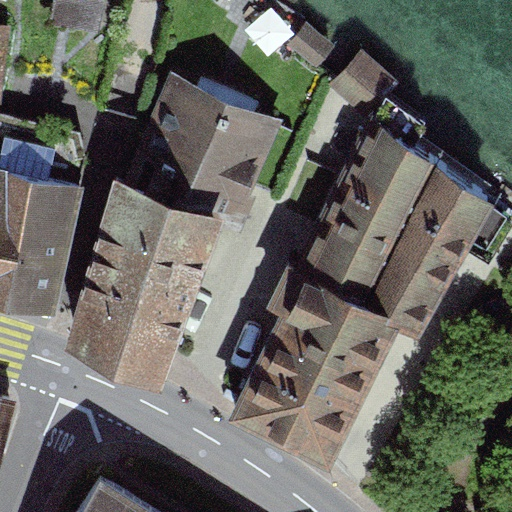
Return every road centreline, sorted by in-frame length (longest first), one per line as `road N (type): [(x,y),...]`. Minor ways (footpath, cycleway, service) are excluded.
road 1 (primary): [(75,370),(272,475),(315,511)]
road 2 (unknown): [(183,381),(288,205)]
road 3 (tertiary): [(26,511),(75,370)]
